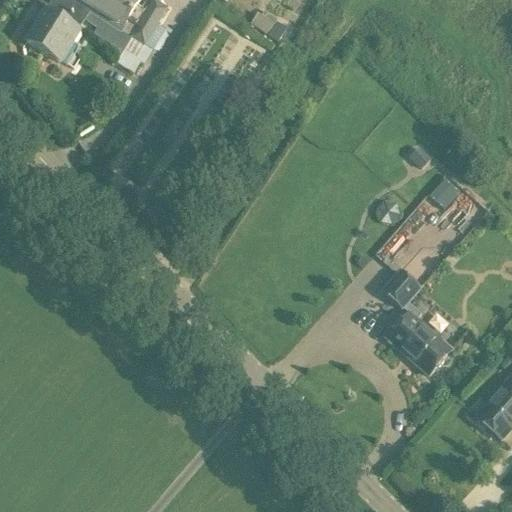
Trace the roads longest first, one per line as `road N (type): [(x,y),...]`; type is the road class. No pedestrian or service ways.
road 1 (tertiary): [(391,511),(0,114)]
road 2 (track): [(379,0),(334,37),(167,289)]
